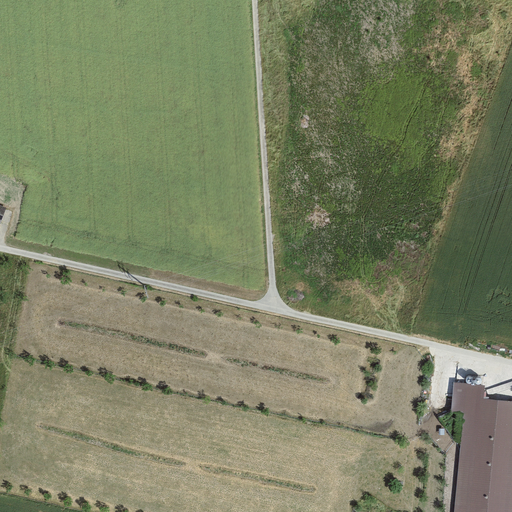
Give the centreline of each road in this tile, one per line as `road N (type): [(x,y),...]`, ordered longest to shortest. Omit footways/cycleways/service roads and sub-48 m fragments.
road 1 (track): [(0,246),(511,360)]
road 2 (track): [(273,306),(254,0)]
